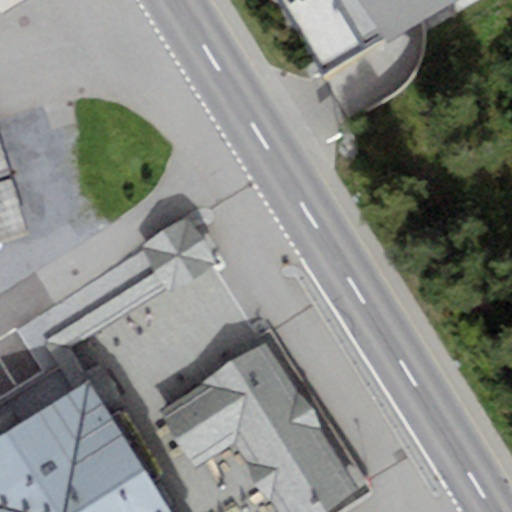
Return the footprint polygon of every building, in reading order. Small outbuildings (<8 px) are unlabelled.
[(348,0),(374,44),(449,0),(348,0)] [(10,178),(0,181),(0,243),(28,235),(10,178)] [(217,264),(186,215),(135,247),(141,257),(161,288),(168,294),(217,264)] [(0,437),(89,383),(66,346),(161,288),(141,257),(18,332),(44,375),(0,401),(0,437)] [(320,511),(357,489),(263,341),(154,410),(192,471),(234,444),(277,511),(320,511)] [(167,511),(89,383),(0,437),(0,511),(167,511)]
